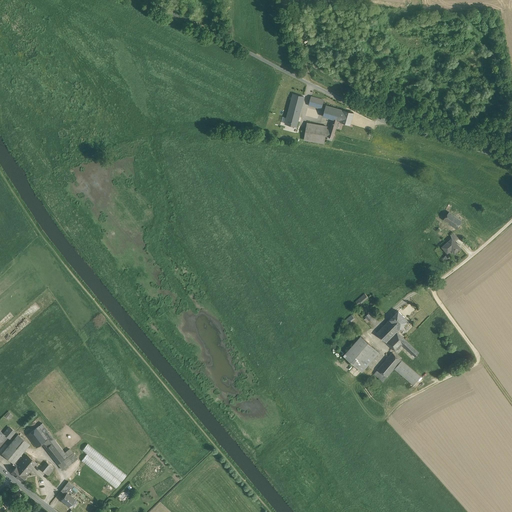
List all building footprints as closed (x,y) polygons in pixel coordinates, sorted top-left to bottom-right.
[(294,94),(289,112),(299,114),(304,96),(294,94)] [(324,100),(311,96),(309,104),(322,107),(324,100)] [(341,110),(326,105),(323,116),(333,119),(338,120),(341,110)] [(353,113),(344,110),(344,111),(341,110),(338,120),(341,121),(341,122),(349,124),(353,113)] [(299,114),(289,112),(286,123),(296,126),(299,114)] [(265,124),(266,122),(265,120),(264,119),(262,118),(260,117),(259,118),(257,119),(256,120),(255,122),(256,124),(257,126),(259,127),(261,128),(263,127),(264,126),(265,124)] [(327,136),(327,137),(327,139),(332,141),(335,132),(338,120),(333,119),(329,130),(327,136)] [(325,126),(307,123),(304,139),(324,143),(325,136),(327,136),(329,130),(326,129),(327,128),(327,126),(325,126)] [(453,215),(449,212),(443,219),(456,229),(462,221),(453,215)] [(459,238),(453,232),(449,236),(452,238),(455,242),(459,238)] [(452,238),(442,247),(446,252),(450,248),(455,253),(460,248),(455,242),(452,238)] [(365,293),(355,301),(357,304),(360,302),(361,303),(368,297),(365,293)] [(408,320),(398,311),(390,319),(399,329),(408,320)] [(352,314),(345,320),(348,324),(355,318),(352,314)] [(390,319),(377,333),(395,351),(402,344),(415,356),(419,353),(406,340),(397,331),(399,329),(390,319)] [(379,352),(361,336),(343,355),(362,372),(379,352)] [(401,360),(392,352),(385,361),(394,369),(394,368),(401,360)] [(407,365),(401,360),(394,368),(414,385),(421,376),(407,365)] [(394,369),(385,361),(378,369),(387,377),(394,369)] [(387,377),(378,369),(374,374),(383,381),(387,377)] [(9,420),(13,415),(9,411),(5,416),(9,420)] [(65,452),(42,423),(27,435),(36,448),(42,443),(62,469),(72,461),(68,456),(65,452)] [(12,429),(9,432),(7,430),(5,432),(10,437),(15,432),(12,429)] [(18,434),(2,454),(13,463),(30,444),(18,434)] [(126,475),(87,444),(82,450),(86,454),(120,481),(126,475)] [(73,452),(68,456),(72,461),(73,462),(78,459),(73,452)] [(120,481),(86,454),(81,460),(115,488),(120,481)] [(27,455),(20,463),(29,471),(36,462),(27,455)] [(46,462),(40,469),(44,473),(49,468),(51,465),(46,462)] [(29,471),(20,463),(19,464),(18,466),(17,467),(16,466),(11,472),(22,481),(27,475),(26,474),(29,471)] [(49,468),(44,473),(49,476),(53,471),(49,468)] [(66,484),(61,491),(65,494),(67,493),(65,492),(69,486),(66,484)] [(65,494),(61,500),(69,506),(72,502),(71,501),(74,498),(67,493),(65,494)] [(14,504),(7,496),(2,500),(8,509),(14,504)] [(69,506),(68,507),(72,510),(78,502),(75,499),(72,502),(69,506)]
